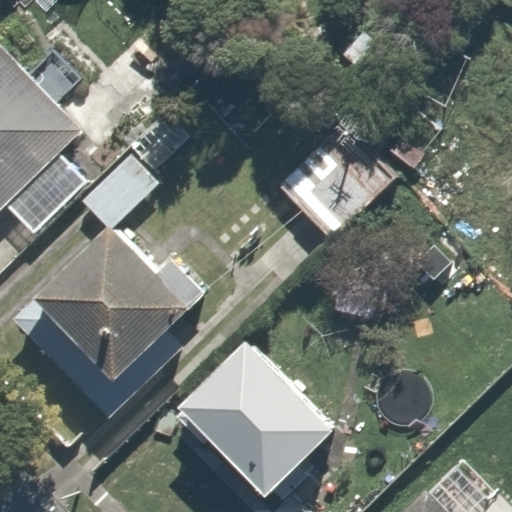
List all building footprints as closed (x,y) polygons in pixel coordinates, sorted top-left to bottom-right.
[(65,148),(81,133),(0,46),(0,214),(26,242),(94,179),(65,148)] [(343,128),(281,188),(334,242),(396,182),(343,128)] [(85,203),(111,231),(121,221),(161,183),(135,155),(85,203)] [(111,231),(41,297),(121,382),(201,306),(121,221),(111,231)] [(262,334),(188,408),(277,497),(351,423),(262,334)] [(511,511),(511,507),(464,458),(406,511),(511,511)]
